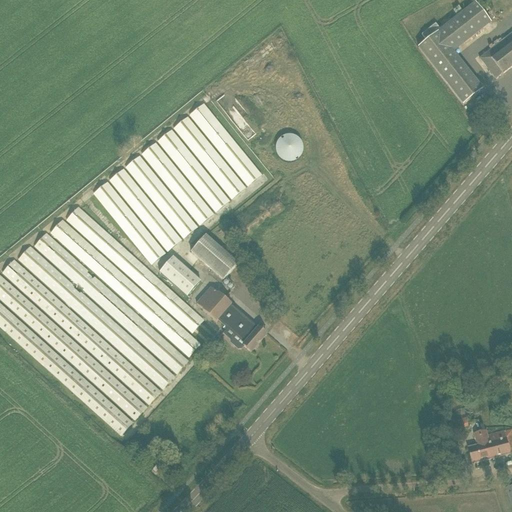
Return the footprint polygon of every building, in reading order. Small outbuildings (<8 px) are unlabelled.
[(416,48),(461,106),(482,89),(453,52),(490,23),(474,2),(416,48)] [(511,33),(479,59),(495,80),(511,67),(511,33)] [(147,264),(261,179),(205,104),(91,190),(147,264)] [(296,137),(275,137),(275,161),(297,161),(296,137)] [(278,202),(249,223),(254,231),(284,209),(278,202)] [(31,248),(177,373),(189,360),(188,359),(200,345),(190,336),(204,318),(75,208),(62,222),(59,219),(47,234),(44,232),(31,248)] [(217,247),(206,237),(191,253),(224,281),(238,265),(217,247)] [(201,283),(173,259),(159,275),(187,299),(201,283)] [(216,323),(217,322),(231,306),(232,305),(219,294),(203,311),(216,323)] [(257,346),(266,335),(258,328),(258,329),(231,306),(217,322),(234,336),(230,341),(230,344),(238,351),(241,351),(244,347),(251,353),(254,349),(255,350),(258,347),(257,346)] [(472,464),(511,453),(511,430),(487,437),(485,431),(474,434),(477,446),(468,449),(472,464)] [(155,475),(160,470),(156,467),(152,472),(155,475)]
